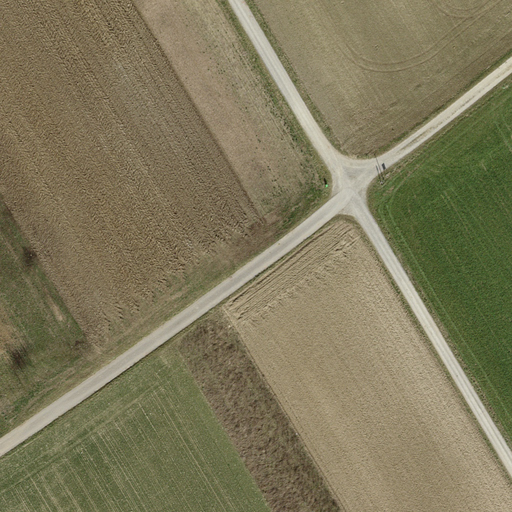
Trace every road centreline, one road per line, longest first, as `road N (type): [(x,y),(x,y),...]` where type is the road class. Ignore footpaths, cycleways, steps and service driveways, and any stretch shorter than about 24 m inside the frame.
road 1 (track): [(0,444),(144,350),(511,67)]
road 2 (track): [(239,0),(511,461)]
